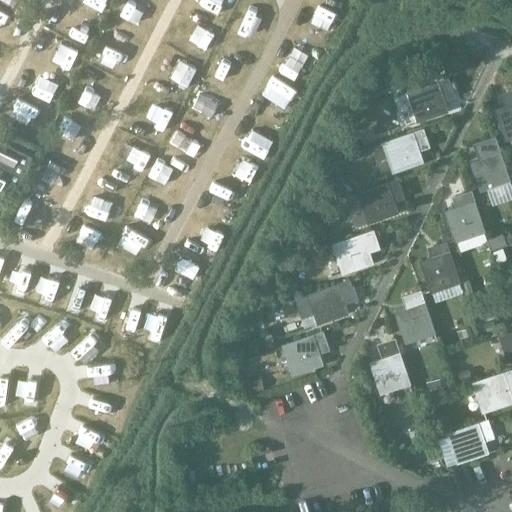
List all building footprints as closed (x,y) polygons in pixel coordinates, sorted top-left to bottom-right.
[(443,109),(437,90),(448,86),(446,78),(407,91),(416,118),(443,109)] [(506,106),(496,110),(505,137),(511,134),(511,91),(503,95),(506,106)] [(419,160),(413,141),(425,137),(422,127),(381,141),(391,170),(419,160)] [(480,156),(470,159),(471,160),(480,188),(494,183),(507,178),(495,140),(494,137),(476,143),(480,156)] [(0,190),(1,189),(5,188),(12,184),(16,186),(31,157),(0,141),(0,190)] [(394,210),(388,191),(399,188),(396,179),(357,192),(366,220),(394,210)] [(464,205),(445,211),(455,239),(483,230),(470,190),(461,193),(464,205)] [(369,261),(362,242),(373,238),(370,229),(331,243),(341,271),(369,261)] [(439,255),(420,262),(430,290),(458,280),(445,241),(435,244),(439,255)] [(306,293),(316,321),(344,312),(341,301),(354,297),(350,286),(348,287),(345,280),(306,293)] [(414,306),(395,312),(404,340),(433,331),(419,292),(410,295),(414,306)] [(511,356),(511,325),(497,331),(506,359),(511,356)] [(319,362),(312,343),(325,339),(322,330),(281,344),(291,372),(319,362)] [(383,359),(371,363),(380,391),(408,382),(395,342),(385,346),(379,348),(383,359)] [(509,401),(503,381),(511,378),(511,368),(472,382),(482,410),(509,401)] [(485,451),(478,432),(489,428),(486,419),(447,432),(456,460),(485,451)]
